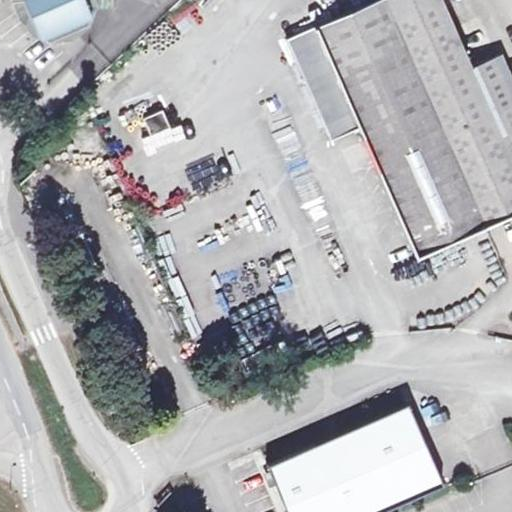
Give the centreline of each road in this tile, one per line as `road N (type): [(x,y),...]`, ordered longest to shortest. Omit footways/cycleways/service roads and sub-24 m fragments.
road 1 (secondary): [(123,511),(125,476),(72,403),(0,243)]
road 2 (secondary): [(0,357),(25,409),(52,511)]
